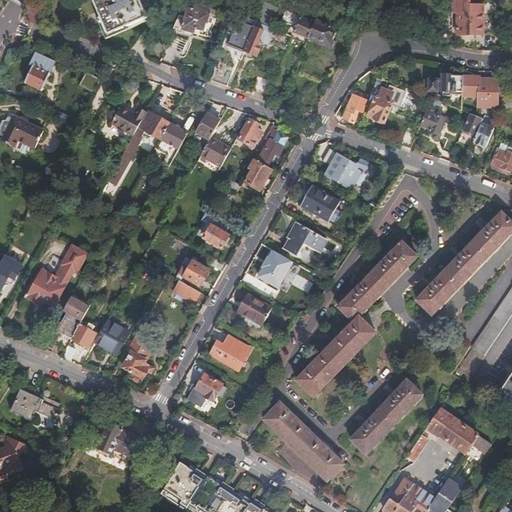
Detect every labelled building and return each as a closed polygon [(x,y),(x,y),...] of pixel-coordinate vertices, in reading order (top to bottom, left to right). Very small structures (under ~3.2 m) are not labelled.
[(95,0),(108,31),(148,14),(142,0),(95,0)] [(280,6),(266,0),(261,0),(256,20),(270,26),(280,6)] [(453,0),(454,7),(454,15),(454,16),(458,16),(458,33),(494,33),(494,3),(472,3),(471,0),(453,0)] [(191,6),(184,29),(208,37),(215,16),(209,14),(211,6),(197,1),(195,8),(191,6)] [(309,38),(317,18),(313,16),(311,20),(288,10),(284,20),(296,26),(295,31),(309,38)] [(454,16),(454,15),(441,15),(441,40),(446,42),(454,43),(454,16)] [(338,28),(317,18),(309,38),(330,47),(338,28)] [(270,26),(256,20),(255,19),(255,20),(254,22),(265,27),(273,30),(273,28),(270,26)] [(253,25),(243,21),(241,29),(229,25),(228,29),(233,31),(229,43),(239,47),(240,44),(246,46),(253,25)] [(246,46),(245,49),(250,50),(258,53),(264,39),(261,38),(265,27),(254,22),(253,25),(246,46)] [(273,30),(265,27),(261,38),(264,39),(269,40),(273,30)] [(244,51),(245,49),(246,46),(240,44),(239,47),(229,43),(228,46),(244,51)] [(34,67),(24,84),(40,92),(55,65),(38,55),(32,66),(34,67)] [(219,58),(212,78),(220,81),(228,83),(235,63),(219,58)] [(255,86),(271,92),(275,79),(260,73),(255,86)] [(405,84),(378,73),(374,84),(396,92),(401,94),(405,84)] [(432,93),(463,95),(463,76),(453,75),(453,74),(443,74),(443,81),(432,81),(432,93)] [(463,76),(463,95),(478,95),(478,105),(498,107),(498,105),(499,86),(480,85),(481,76),(463,76)] [(480,85),(499,86),(499,77),(481,76),(480,85)] [(369,97),(368,99),(374,101),(369,115),(386,121),(396,92),(374,84),(369,97)] [(365,110),(368,99),(369,97),(364,95),(354,91),(345,116),(355,120),(357,115),(360,108),(365,110)] [(96,125),(108,132),(112,125),(122,107),(123,105),(112,98),(96,125)] [(122,107),(112,125),(134,137),(147,113),(139,109),(136,115),(122,107)] [(426,108),(419,126),(429,130),(430,128),(440,132),(446,116),(426,108)] [(475,113),(469,110),(463,127),(477,133),(481,121),(483,116),(475,113)] [(134,137),(108,183),(115,187),(146,132),(161,140),(170,123),(148,112),(147,113),(134,137)] [(197,133),(212,141),(213,139),(223,121),(208,113),(197,133)] [(14,118),(1,141),(14,148),(18,141),(35,150),(44,133),(14,118)] [(477,133),(475,140),(486,144),(493,125),(481,121),(477,133)] [(252,122),(241,140),(254,148),(263,133),(258,130),(260,126),(252,122)] [(170,123),(161,140),(179,150),(183,143),(189,133),(170,123)] [(410,124),(405,137),(412,140),(417,126),(410,124)] [(257,153),(254,158),(268,167),(275,156),(278,152),(282,154),(286,146),(273,138),(262,156),(257,153)] [(212,141),(204,154),(202,157),(221,167),(231,149),(213,139),(212,141)] [(334,162),(327,173),(353,189),(362,173),(365,174),(370,166),(354,160),(332,148),(327,155),(342,164),(341,166),(334,162)] [(502,164),(502,167),(511,169),(511,166),(511,150),(502,148),(501,153),(497,152),(494,162),(502,164)] [(479,165),(486,168),(490,155),(483,153),(479,165)] [(254,158),(248,168),(253,171),(246,183),(260,191),(273,169),(268,167),(254,158)] [(239,184),(227,178),(222,186),(234,192),(239,184)] [(332,217),(342,201),(314,185),(302,204),(320,215),(322,212),(332,217)] [(348,204),(342,201),(332,217),(322,212),(320,215),(336,224),(348,204)] [(511,222),(502,213),(417,300),(432,315),(511,233),(511,222)] [(234,225),(215,215),(209,225),(213,227),(205,241),(223,251),(231,238),(228,236),(234,225)] [(292,238),(287,247),(299,254),(307,242),(320,249),(328,236),(300,220),(290,236),(292,238)] [(48,258),(23,300),(40,310),(49,295),(58,300),(79,264),(83,267),(94,246),(78,236),(61,265),(48,258)] [(353,326),(298,382),(313,398),(373,337),(357,321),(417,260),(403,245),(338,310),(353,326)] [(292,274),(298,264),(284,256),(275,251),(269,261),(257,283),(275,294),(287,272),(292,274)] [(5,257),(0,265),(0,293),(7,282),(12,285),(22,267),(5,257)] [(212,267),(222,273),(227,265),(216,259),(212,267)] [(184,268),(176,280),(179,282),(183,284),(186,279),(202,289),(211,273),(201,267),(202,266),(197,262),(196,264),(194,263),(189,271),(184,268)] [(195,303),(201,294),(183,284),(179,282),(173,292),(186,300),(187,298),(195,303)] [(458,381),(511,301),(511,289),(452,377),(458,381)] [(249,294),(238,311),(263,326),(273,309),(249,294)] [(511,316),(511,301),(458,381),(465,385),(511,316)] [(80,325),(83,320),(70,312),(52,343),(66,351),(68,347),(72,340),(80,325)] [(131,334),(109,322),(97,343),(119,355),(131,334)] [(80,325),(72,340),(88,349),(96,335),(91,332),(94,327),(87,323),(85,328),(80,325)] [(218,342),(210,354),(236,370),(250,348),(230,336),(224,345),(218,342)] [(133,353),(125,367),(132,372),(127,380),(143,389),(155,369),(146,364),(155,349),(149,345),(148,347),(141,343),(142,341),(136,338),(129,350),(133,353)] [(97,343),(94,348),(116,360),(119,355),(97,343)] [(66,351),(62,358),(69,361),(75,350),(68,347),(66,351)] [(511,372),(500,390),(511,398),(511,372)] [(204,375),(196,389),(201,392),(200,395),(211,401),(221,385),(204,375)] [(409,383),(352,441),(367,456),(424,398),(409,383)] [(24,385),(10,412),(30,422),(34,413),(54,423),(55,420),(57,421),(59,417),(58,416),(59,413),(58,412),(60,406),(42,397),(41,400),(34,397),(37,391),(24,385)] [(280,403),(266,418),(329,481),(344,466),(280,403)] [(478,435),(440,408),(427,427),(465,453),(478,435)] [(108,421),(95,448),(112,456),(113,452),(131,460),(141,438),(122,429),(123,427),(108,421)] [(0,436),(3,443),(8,442),(9,438),(3,435),(0,436)] [(428,440),(422,435),(407,458),(412,462),(428,440)] [(20,454),(22,455),(27,447),(9,438),(8,442),(3,443),(4,447),(0,448),(0,474),(5,473),(4,470),(21,464),(18,455),(20,454)] [(27,447),(22,455),(28,459),(33,450),(27,447)] [(283,447),(278,452),(292,465),(297,460),(283,447)] [(201,490),(194,485),(183,478),(174,472),(166,484),(168,485),(156,504),(168,511),(254,511),(249,509),(247,511),(233,503),(232,505),(228,503),(221,498),(209,491),(203,487),(201,490)] [(183,478),(194,485),(196,483),(185,476),(183,478)] [(426,510),(434,498),(404,477),(382,509),(387,511),(411,511),(415,508),(420,511),(422,508),(426,510)] [(461,488),(448,479),(434,498),(426,510),(427,511),(444,511),(449,505),(461,488)] [(212,487),(209,491),(221,498),(223,494),(212,487)] [(223,494),(221,498),(228,503),(231,499),(223,494)]
